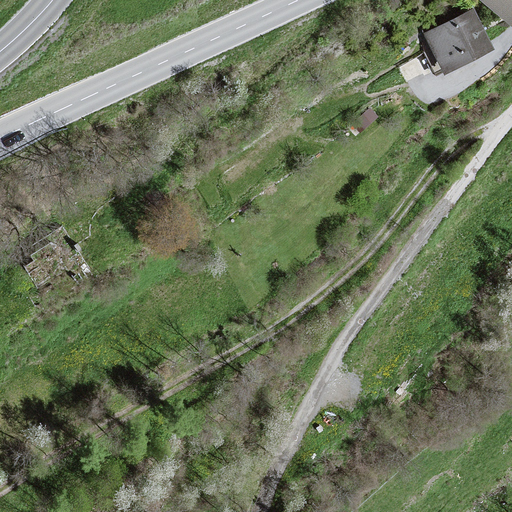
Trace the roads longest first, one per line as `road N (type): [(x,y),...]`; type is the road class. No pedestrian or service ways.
road 1 (track): [(0,490),(104,412),(225,359),(336,281),(511,107)]
road 2 (track): [(259,511),(278,454),(363,309),(511,107)]
road 3 (secondary): [(298,0),(0,139)]
